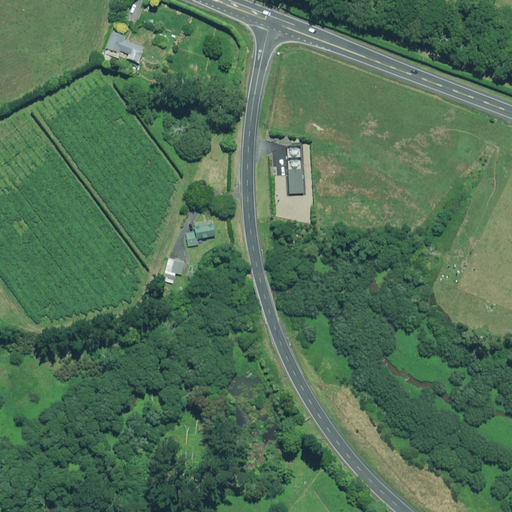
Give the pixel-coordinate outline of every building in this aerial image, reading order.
[(126,37),(113,32),(106,49),(119,54),(120,51),(140,59),(144,48),(124,40),(126,37)] [(171,39),(161,35),(158,41),(169,46),(171,39)] [(312,138),(268,130),(266,138),(271,215),(316,225),(312,138)] [(215,238),(213,222),(195,224),(195,233),(186,234),(188,247),(199,246),(198,239),(215,238)] [(176,253),(171,252),(164,281),(173,284),(176,274),(182,275),(186,263),(175,260),(176,253)]
